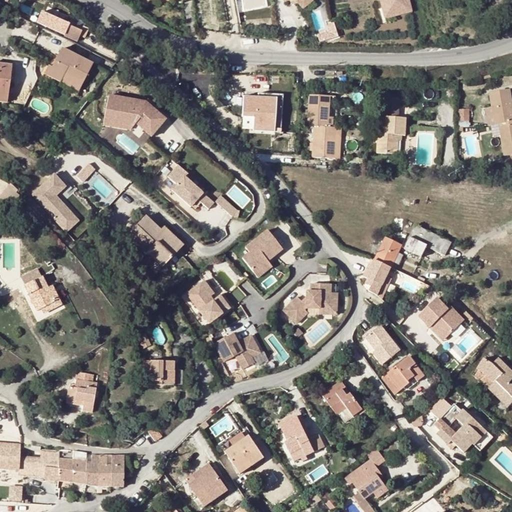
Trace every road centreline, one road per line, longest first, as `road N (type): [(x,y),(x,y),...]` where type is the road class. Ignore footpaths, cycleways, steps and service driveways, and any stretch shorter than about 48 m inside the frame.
road 1 (residential): [(342,334),(355,293),(345,264),(230,135),(129,47),(97,0)]
road 2 (tertiary): [(103,0),(189,46),(240,56),(463,56),(511,44)]
road 3 (residential): [(54,511),(130,490),(145,463),(202,410),(237,388),(307,364),(342,334)]
road 4 (residential): [(342,334),(448,472),(402,511)]
